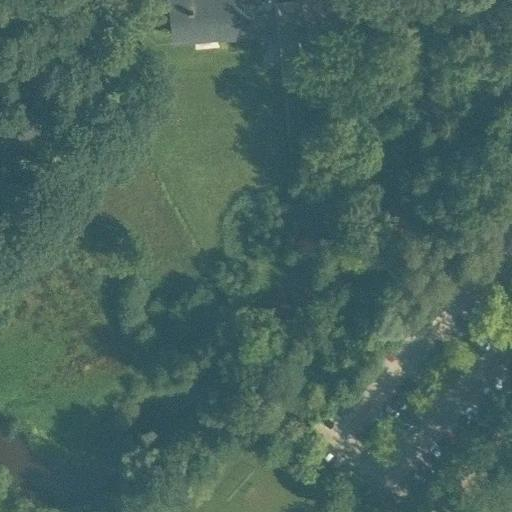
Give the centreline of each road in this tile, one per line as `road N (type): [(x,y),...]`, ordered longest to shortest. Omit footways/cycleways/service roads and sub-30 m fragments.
road 1 (unknown): [(511,328),(403,446),(357,445),(345,431),(359,402)]
road 2 (unknown): [(359,402),(511,242)]
